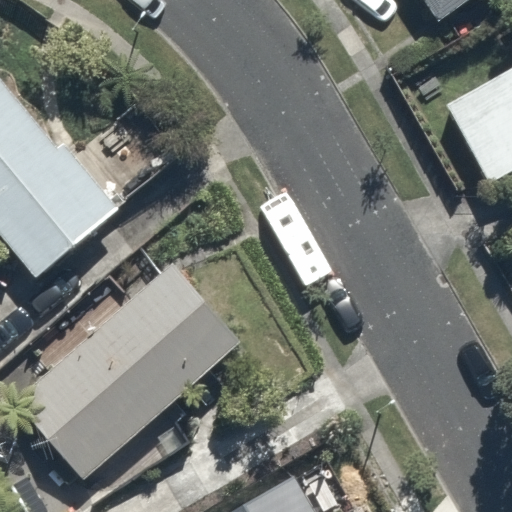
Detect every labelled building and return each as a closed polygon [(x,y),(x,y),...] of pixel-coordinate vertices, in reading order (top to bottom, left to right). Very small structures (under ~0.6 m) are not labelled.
[(412,0),(434,32),(481,0),(412,0)] [(511,72),(446,110),(495,199),(511,189),(511,72)] [(113,213),(0,87),(0,244),(35,283),(113,213)] [(81,481),(237,341),(166,262),(10,401),(81,481)] [(312,511),(301,486),(245,511),(312,511)]
